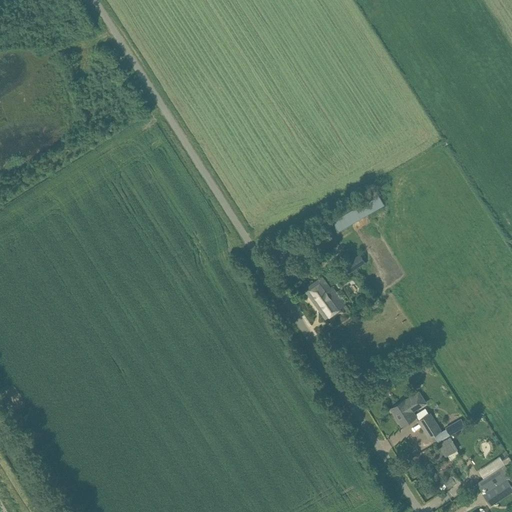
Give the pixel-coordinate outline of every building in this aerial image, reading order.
[(338,231),(384,204),(378,195),(332,222),(338,231)] [(360,254),(349,262),(354,270),(365,262),(360,254)] [(327,288),(320,278),(304,290),(325,319),(345,305),(331,285),(327,288)] [(405,399),(390,408),(394,415),(396,414),(403,424),(401,425),(402,426),(416,417),(413,412),(427,403),(420,391),(406,400),(405,399)] [(417,420),(428,438),(441,429),(430,412),(417,420)] [(461,418),(445,427),(448,432),(450,435),(465,426),(464,423),(461,418)] [(439,443),(448,459),(461,452),(453,435),(439,443)] [(505,464),(477,483),(491,505),(511,491),(511,475),(505,464)] [(447,488),(457,484),(454,475),(444,479),(447,488)]
